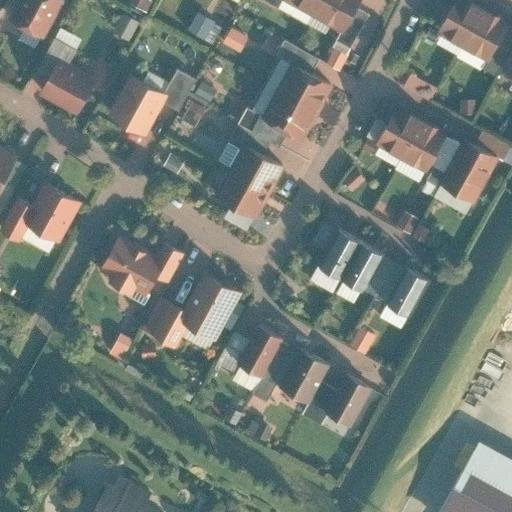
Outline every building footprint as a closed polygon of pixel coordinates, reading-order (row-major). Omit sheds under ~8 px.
[(46,37),(64,0),(21,0),(12,18),(46,37)] [(135,0),(149,8),(154,0),(135,0)] [(292,0),(315,13),(322,0),(292,0)] [(344,28),(357,4),(358,0),(322,0),(315,13),(344,28)] [(466,42),(488,4),(480,0),(456,0),(440,28),(466,42)] [(354,44),(371,11),(357,4),(344,28),(339,36),(354,44)] [(489,56),(511,18),(488,4),(466,42),(489,56)] [(200,34),(218,29),(213,10),(195,15),(200,34)] [(127,11),(119,28),(133,35),(142,18),(127,11)] [(233,24),(228,41),(246,47),(251,30),(233,24)] [(76,32),(63,26),(52,48),(64,55),(76,32)] [(295,61),(314,71),(322,56),(287,37),(279,52),(295,61)] [(345,66),(352,50),(338,44),(330,60),(345,66)] [(78,110),(97,76),(61,55),(41,89),(78,110)] [(320,110),(336,82),(314,71),(295,61),(279,89),(320,110)] [(136,73),(113,113),(148,133),(166,101),(181,108),(198,76),(180,67),(168,89),(136,73)] [(434,94),(441,82),(414,68),(408,80),(434,94)] [(206,76),(196,91),(199,93),(185,114),(197,121),(220,86),(206,76)] [(394,90),(424,96),(426,88),(396,81),(394,90)] [(320,110),(279,89),(265,114),(283,125),(304,136),(320,110)] [(405,156),(428,115),(400,101),(378,142),(405,156)] [(249,105),(240,121),(271,138),(274,140),(283,125),(265,114),(249,105)] [(430,170),(452,129),(428,115),(405,156),(430,170)] [(245,141),(264,151),(271,138),(240,121),(232,134),(245,141)] [(478,199),(503,154),(468,135),(443,180),(478,199)] [(231,168),(273,191),(287,164),(264,151),(245,141),(231,168)] [(0,195),(23,157),(0,144),(0,195)] [(273,191),(231,168),(216,194),(232,203),(255,216),(258,217),(273,191)] [(64,240),(86,203),(52,184),(40,204),(24,195),(5,227),(25,239),(35,223),(64,240)] [(248,228),(255,216),(232,203),(225,216),(248,228)] [(345,276),(365,240),(341,227),(321,262),(345,276)] [(162,253),(123,233),(102,268),(119,278),(117,282),(134,291),(138,287),(150,293),(158,278),(171,283),(187,253),(167,243),(162,253)] [(368,288),(387,252),(365,240),(345,276),(368,288)] [(412,314),(433,278),(408,265),(388,302),(412,314)] [(245,291),(210,271),(188,309),(166,296),(145,328),(177,346),(190,325),(218,340),(245,291)] [(353,341),(371,349),(380,330),(362,321),(353,341)] [(264,375),(286,337),(261,323),(239,361),(264,375)] [(127,355),(134,333),(122,329),(115,351),(127,355)] [(311,401),(333,363),(303,347),(281,384),(311,401)] [(354,424),(374,386),(348,372),(328,409),(354,424)] [(511,511),(511,453),(487,440),(447,511),(511,511)] [(120,472),(112,485),(144,503),(151,490),(120,472)] [(160,511),(144,503),(112,485),(97,511),(160,511)]
